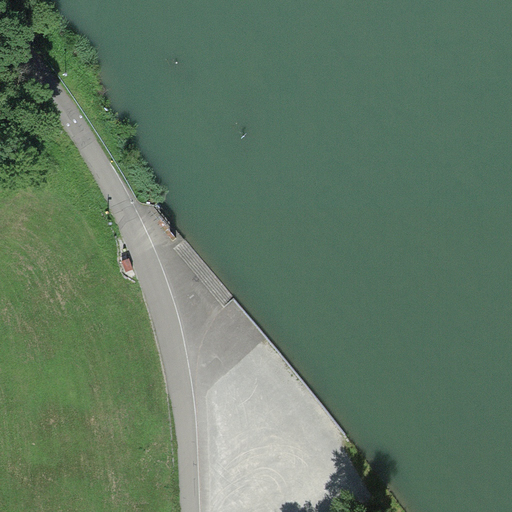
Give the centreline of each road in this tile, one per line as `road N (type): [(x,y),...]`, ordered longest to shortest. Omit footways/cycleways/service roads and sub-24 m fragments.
road 1 (unclassified): [(0,24),(62,107),(153,276),(189,445),(189,511)]
road 2 (track): [(380,511),(153,276)]
